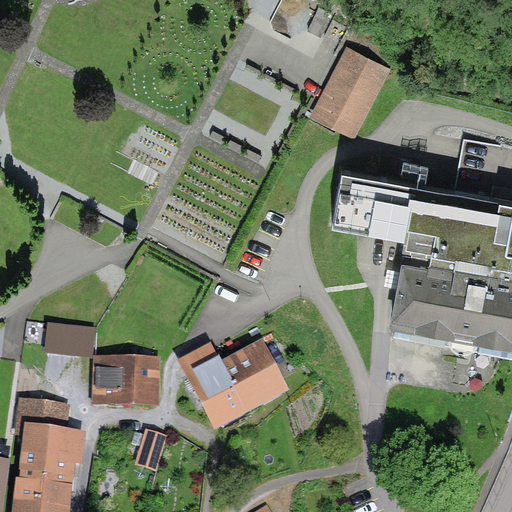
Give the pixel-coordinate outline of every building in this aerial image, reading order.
[(317,113),(352,132),(383,72),(348,54),(317,113)] [(511,200),(490,196),(493,185),(511,188),(511,151),(500,149),(500,145),(463,139),(454,190),(342,169),(331,224),(409,238),(391,335),(452,346),(461,351),(471,349),(511,356),(511,200)] [(245,354),(220,368),(242,410),(281,389),(257,344),(243,351),(245,354)] [(219,423),(242,410),(220,368),(211,350),(182,366),(195,392),(201,389),(219,423)] [(94,363),(93,405),(152,406),(154,364),(94,363)] [(26,474),(26,472),(66,477),(65,475),(66,461),(79,463),(81,441),(63,439),(66,409),(22,403),(18,434),(30,436),(25,474),(26,474)] [(68,511),(74,477),(66,477),(26,472),(26,474),(25,483),(22,483),(18,511),(68,511)]
